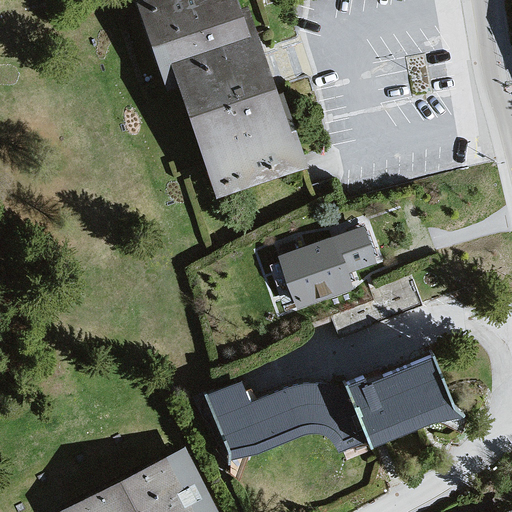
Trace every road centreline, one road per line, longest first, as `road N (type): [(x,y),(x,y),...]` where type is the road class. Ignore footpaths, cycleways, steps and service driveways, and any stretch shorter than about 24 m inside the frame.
road 1 (residential): [(511,429),(460,452),(368,511)]
road 2 (secondary): [(511,126),(490,0)]
